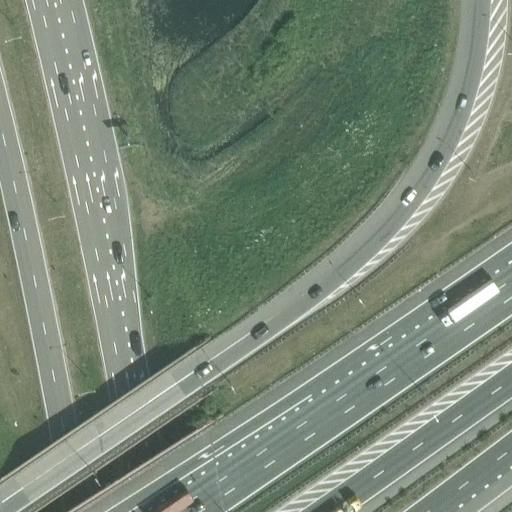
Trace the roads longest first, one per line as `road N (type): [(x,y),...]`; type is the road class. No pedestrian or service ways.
road 1 (motorway): [(482,0),(472,75),(445,149),(368,250),(265,332),(0,511)]
road 2 (trunk): [(149,511),(93,198),(40,0)]
road 3 (motorway): [(511,279),(170,511)]
road 4 (secondary): [(0,125),(75,511)]
road 5 (motorway): [(320,511),(511,378)]
